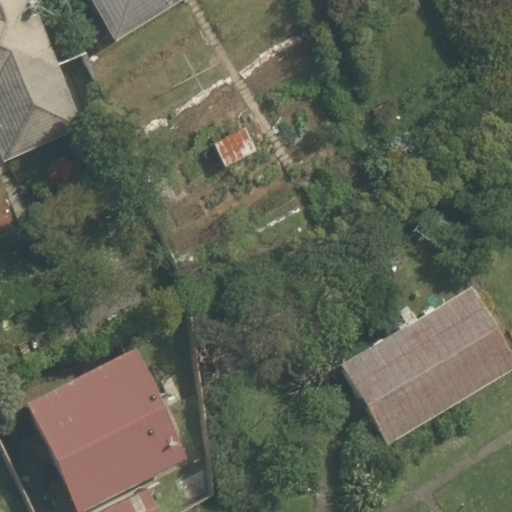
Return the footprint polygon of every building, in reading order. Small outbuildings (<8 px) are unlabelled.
[(0,0),(0,161),(75,131),(20,0),(0,0)] [(79,0),(107,45),(178,0),(79,0)] [(206,150),(220,176),(259,156),(245,129),(206,150)] [(332,365),(380,445),(510,366),(462,286),(332,365)] [(121,348),(9,404),(63,511),(175,456),(121,348)] [(89,511),(150,511),(138,488),(89,511)]
